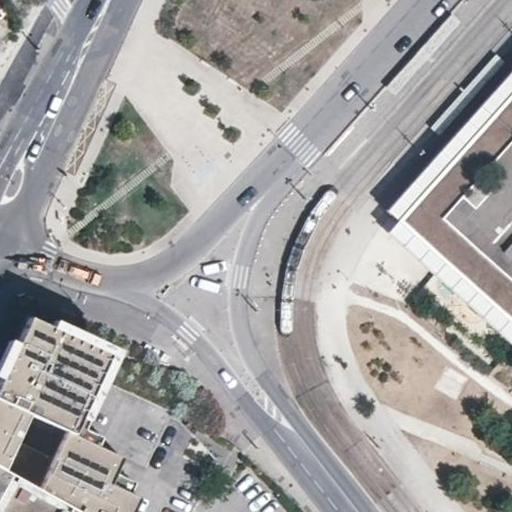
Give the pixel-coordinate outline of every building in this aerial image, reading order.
[(458,24),(448,16),(385,88),(395,96),(458,24)] [(441,139),(506,64),(498,57),(433,132),(441,139)] [(398,221),(420,221),(511,117),(511,92),(464,146),(398,221)] [(511,117),(420,221),(511,302),(511,117)] [(511,302),(420,221),(398,221),(445,263),(511,323),(511,302)] [(511,323),(445,263),(438,270),(511,336),(511,323)] [(0,466),(81,511),(131,511),(138,498),(128,493),(133,483),(114,474),(121,459),(97,447),(71,435),(75,427),(100,374),(108,355),(28,317),(13,347),(0,376),(0,466)] [(466,385),(444,372),(438,381),(460,394),(466,385)] [(75,427),(82,430),(107,377),(100,374),(75,427)] [(82,430),(75,427),(71,435),(97,447),(101,439),(82,430)] [(81,511),(0,466),(0,508),(7,511),(81,511)]
